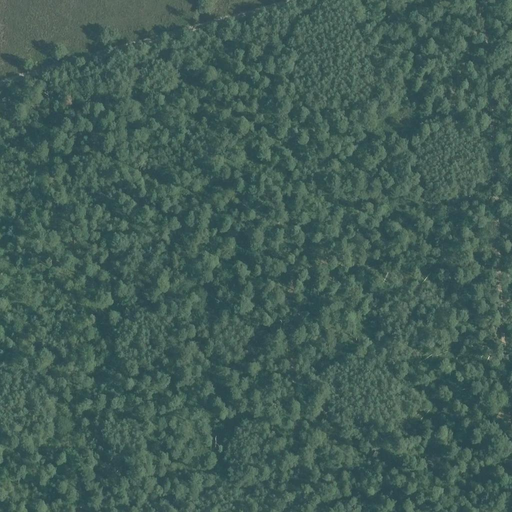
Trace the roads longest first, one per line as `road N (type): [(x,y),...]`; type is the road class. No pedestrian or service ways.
road 1 (track): [(120,511),(293,481),(302,470),(291,292),(331,258),(378,172),(439,115),(473,30),(490,20)]
road 2 (track): [(511,352),(489,0)]
road 3 (track): [(0,85),(323,0)]
